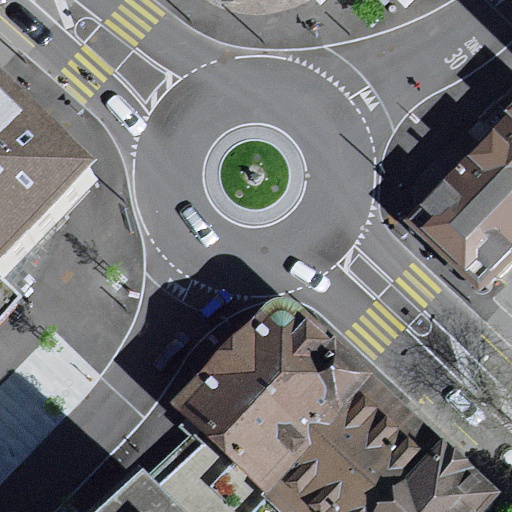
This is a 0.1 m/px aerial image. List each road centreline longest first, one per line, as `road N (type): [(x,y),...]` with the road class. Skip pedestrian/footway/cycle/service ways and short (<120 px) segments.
road 1 (tertiary): [(9,511),(144,366),(206,252)]
road 2 (primary): [(280,262),(325,281),(511,454)]
road 3 (primary): [(3,0),(92,75),(167,192)]
road 4 (primary): [(511,373),(365,228),(342,188)]
road 5 (tertiary): [(323,121),(375,96),(501,0)]
road 6 (primary): [(244,89),(110,0)]
road 7 (primary): [(244,89),(210,100),(184,123),(168,156),(167,192)]
